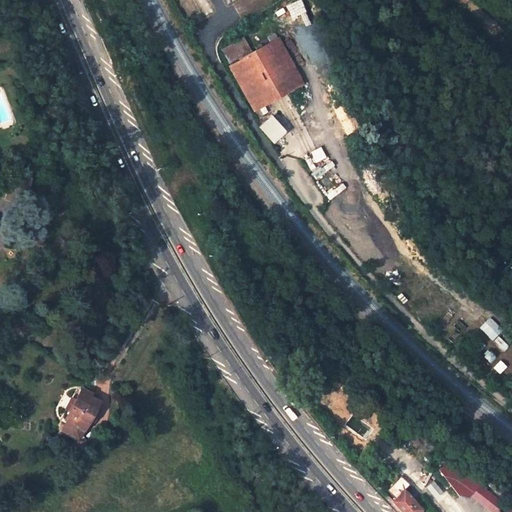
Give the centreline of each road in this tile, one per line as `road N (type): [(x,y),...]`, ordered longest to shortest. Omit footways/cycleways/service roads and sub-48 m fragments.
road 1 (primary): [(373,511),(299,425),(223,312),(157,191),(73,0)]
road 2 (primary): [(55,0),(209,325),(287,437),(354,511)]
road 3 (residential): [(217,0),(225,15),(200,30),(270,157),(365,276),(511,409)]
